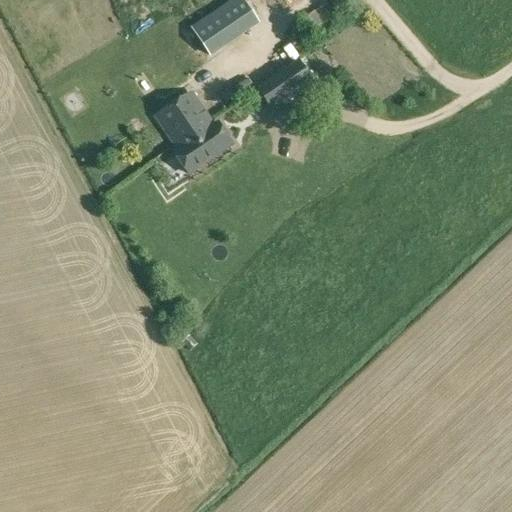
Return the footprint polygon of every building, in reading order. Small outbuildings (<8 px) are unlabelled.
[(244,0),(238,0),(192,30),(211,58),(261,26),(244,0)] [(305,57),(321,46),(314,36),(298,47),(305,57)] [(299,62),(258,90),(273,111),(313,84),(299,62)] [(219,96),(226,106),(235,100),(228,90),(219,96)] [(191,94),(157,117),(179,151),(175,154),(189,174),(232,145),(218,124),(214,127),(191,94)] [(137,132),(144,128),(139,122),(133,126),(137,132)]
